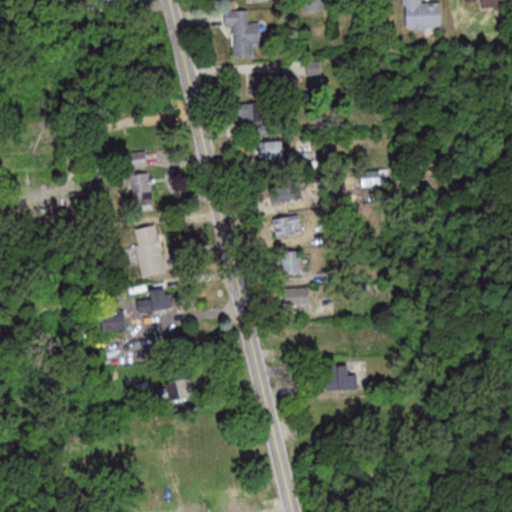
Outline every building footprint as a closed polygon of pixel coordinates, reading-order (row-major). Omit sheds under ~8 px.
[(403,0),(404,27),(440,27),(440,1),(421,1),(420,0),(403,0)] [(233,55),(254,55),(254,45),(259,45),(259,22),(248,22),(248,9),(226,9),(226,27),(233,27),(233,55)] [(273,123),(272,76),(250,76),(250,102),(238,102),(239,123),(273,123)] [(259,141),(259,160),(282,160),(282,141),(259,141)] [(146,164),(144,151),(128,153),(130,166),(146,164)] [(296,153),(295,168),(313,169),(313,153),(296,153)] [(133,210),(160,208),(157,171),(131,173),(133,210)] [(270,200),(301,200),(301,183),(271,182),(270,200)] [(274,217),(276,236),(293,234),(292,223),(300,222),(299,214),(274,217)] [(158,225),(135,228),(141,276),(165,273),(158,225)] [(301,250),(281,250),(281,273),(301,273),(301,250)] [(309,288),(283,288),(283,305),(309,305),(309,288)] [(144,289),(144,311),(168,311),(168,289),(144,289)] [(103,329),(124,329),(124,312),(103,312),(103,329)] [(348,364),(326,364),(326,389),(356,389),(356,373),(348,373),(348,364)]
